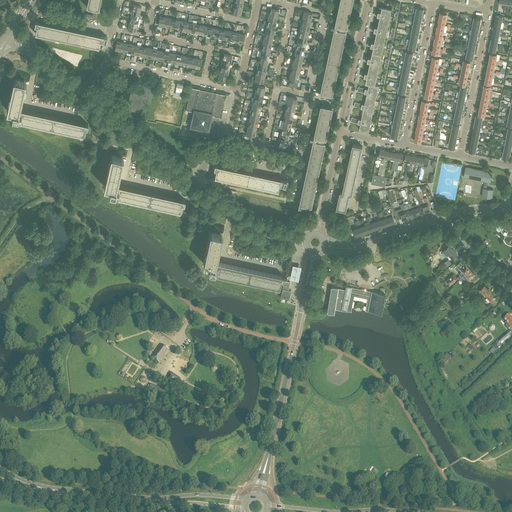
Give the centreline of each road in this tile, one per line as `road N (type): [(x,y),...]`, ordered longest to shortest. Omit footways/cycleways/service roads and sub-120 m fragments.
road 1 (unclassified): [(282,340),(194,309),(0,157)]
road 2 (residential): [(213,153),(293,171),(308,95)]
road 3 (residential): [(459,155),(487,12)]
road 4 (residential): [(403,144),(432,4)]
road 5 (residential): [(192,180),(80,92)]
road 6 (residential): [(339,132),(368,0)]
road 7 (residential): [(307,240),(259,225),(192,180)]
road 8 (residential): [(323,245),(355,247),(442,216)]
